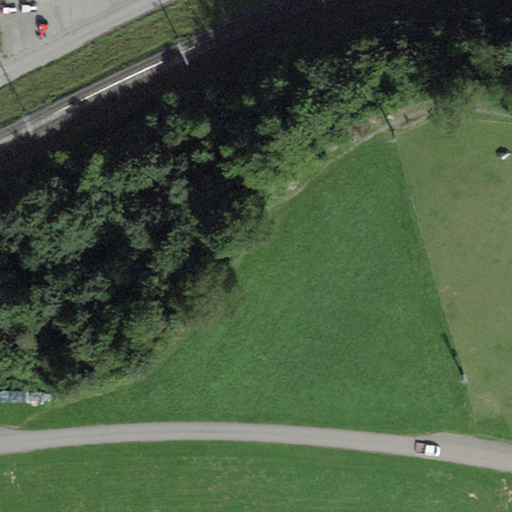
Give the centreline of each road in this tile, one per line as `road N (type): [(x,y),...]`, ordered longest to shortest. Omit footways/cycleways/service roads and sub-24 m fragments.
road 1 (unclassified): [(0,443),(228,431),(511,461)]
road 2 (unclassified): [(159,0),(0,79)]
